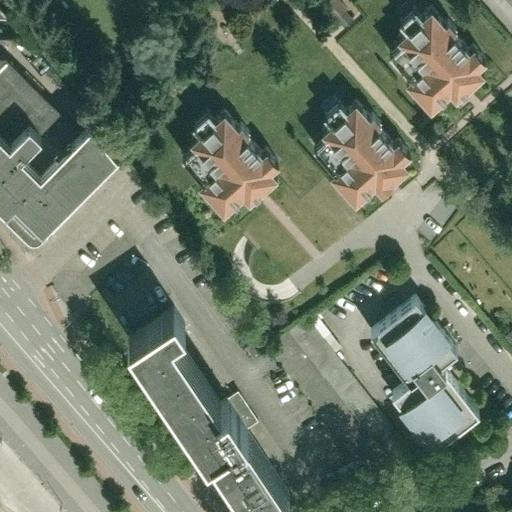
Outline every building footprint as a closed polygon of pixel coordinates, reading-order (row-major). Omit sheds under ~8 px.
[(420,16),(414,8),(401,20),(409,28),(399,37),(403,40),(389,52),(412,78),(406,83),(428,108),(450,89),(458,97),(487,72),(481,65),(490,57),(476,41),(465,51),(449,33),(456,27),(448,19),(445,21),(432,6),(420,16)] [(0,54),(0,191),(41,230),(126,142),(96,114),(82,129),(4,55),(0,54)] [(345,112),(338,105),(326,116),(333,125),(324,133),(327,137),(313,149),(336,175),(330,180),(352,205),(374,186),(382,194),(411,169),(405,162),(414,154),(400,138),(389,148),(374,130),(380,124),(373,115),(370,118),(356,102),(345,112)] [(212,121),(206,114),(193,125),(201,133),(191,142),(194,146),(181,158),(203,183),(197,188),(220,213),(242,194),(249,203),(278,177),(272,170),(281,163),(267,147),(257,156),(241,138),(248,133),(240,124),(237,126),(223,111),(212,121)] [(416,296),(372,328),(408,378),(389,392),(426,444),(471,412),(437,365),(456,351),(416,296)] [(175,306),(130,336),(206,453),(212,449),(252,511),(258,511),(290,491),(247,426),(243,428),(223,397),(219,399),(174,330),(186,322),(175,306)] [(300,323),(281,338),(375,460),(394,446),(300,323)] [(511,511),(511,493),(498,501),(504,511),(511,511)]
